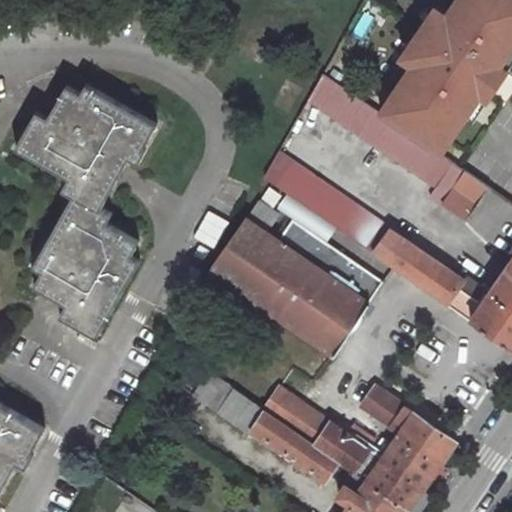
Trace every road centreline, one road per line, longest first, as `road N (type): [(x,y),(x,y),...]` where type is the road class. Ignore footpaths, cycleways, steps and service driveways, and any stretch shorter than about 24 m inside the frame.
road 1 (residential): [(24,511),(214,167),(221,136),(193,86),(151,65),(106,51),(0,54)]
road 2 (unknown): [(511,218),(461,226),(431,219),(298,139)]
road 3 (unknown): [(473,333),(414,297),(379,318),(379,349),(434,389)]
